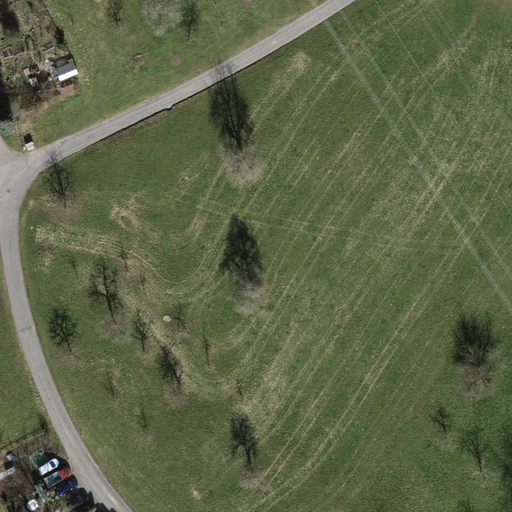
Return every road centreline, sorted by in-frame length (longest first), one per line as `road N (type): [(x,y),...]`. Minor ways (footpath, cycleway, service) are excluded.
road 1 (unclassified): [(344,0),(183,92),(5,176)]
road 2 (unclassified): [(124,511),(80,462),(29,338),(12,265),(5,176)]
